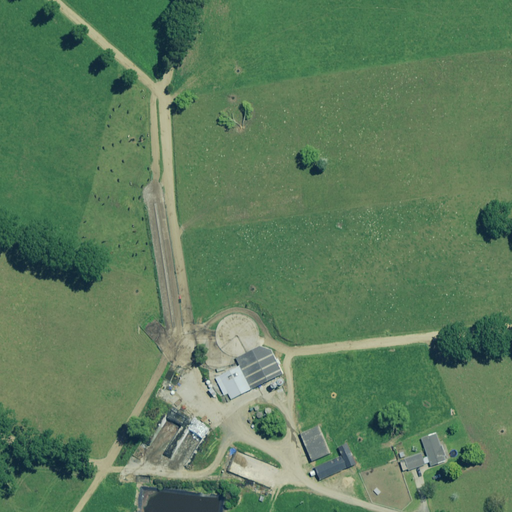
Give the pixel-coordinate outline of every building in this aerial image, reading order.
[(283,375),(271,351),(259,348),(236,359),(239,366),(251,390),(283,375)] [(251,390),(239,366),(215,378),(224,396),(228,394),(231,400),(251,390)] [(281,378),(269,384),(272,390),(284,384),(281,378)] [(330,454),(319,427),(300,434),(312,462),(330,454)] [(408,469),(408,471),(410,471),(414,483),(420,481),(416,469),(425,466),(425,464),(429,463),(430,467),(446,462),(437,434),(421,439),(427,457),(423,458),(421,453),(404,459),(405,461),(399,462),(402,471),(408,469)] [(342,456),(347,468),(356,465),(347,444),(338,448),(342,456)] [(347,468),(342,456),(314,468),(320,480),(347,468)]
